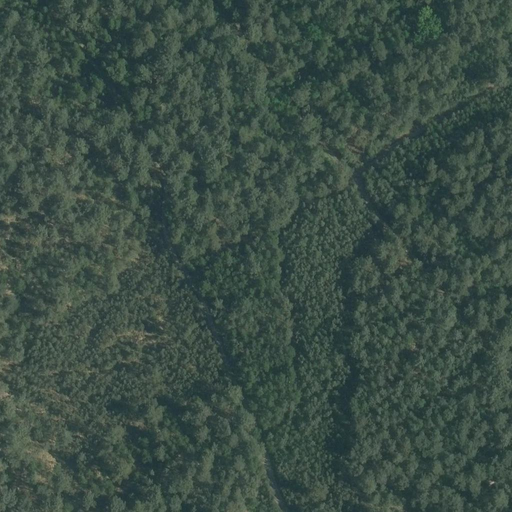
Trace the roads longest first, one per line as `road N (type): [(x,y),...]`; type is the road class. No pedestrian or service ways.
road 1 (track): [(286,511),(207,304),(173,252),(153,132),(96,67),(73,0)]
road 2 (track): [(511,378),(209,0)]
